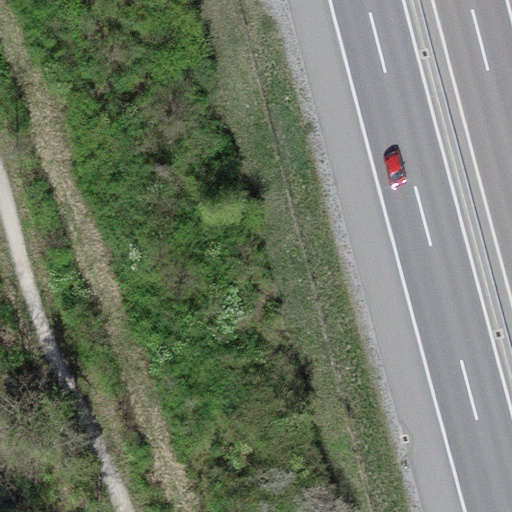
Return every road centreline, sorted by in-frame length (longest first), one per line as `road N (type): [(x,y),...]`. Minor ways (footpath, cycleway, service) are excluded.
road 1 (motorway): [(366,0),(502,511)]
road 2 (motorway): [(511,160),(469,0)]
